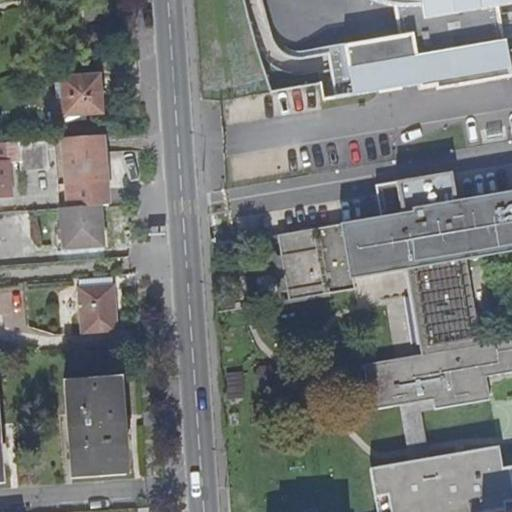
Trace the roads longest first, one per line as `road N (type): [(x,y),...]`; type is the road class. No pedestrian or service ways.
road 1 (tertiary): [(170,0),(205,511)]
road 2 (unknown): [(204,491),(0,498)]
